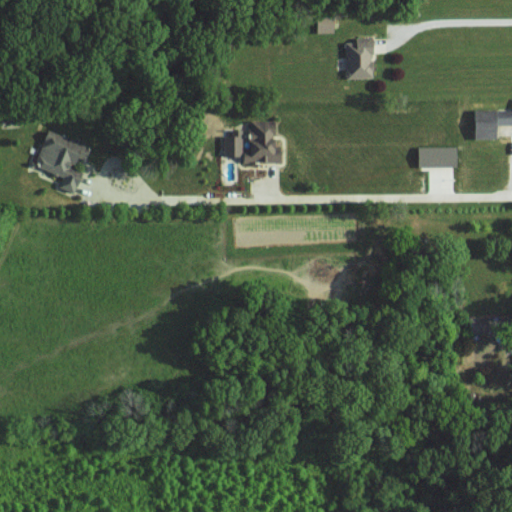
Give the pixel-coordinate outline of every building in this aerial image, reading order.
[(342,43),(343,78),(369,78),(368,37),(351,37),(351,43),(342,43)] [(511,125),(511,109),(470,109),(470,138),(491,138),(492,124),(511,125)] [(271,121),(243,120),(243,129),(229,129),(228,136),(221,136),(220,156),(239,156),(238,160),(279,161),(279,145),(270,145),(271,121)] [(84,144),(44,129),(31,165),(60,175),(55,187),(70,192),(79,171),(69,167),(73,156),(79,158),(84,144)] [(431,166),(452,167),(453,147),(414,146),(414,166),(431,166)]
